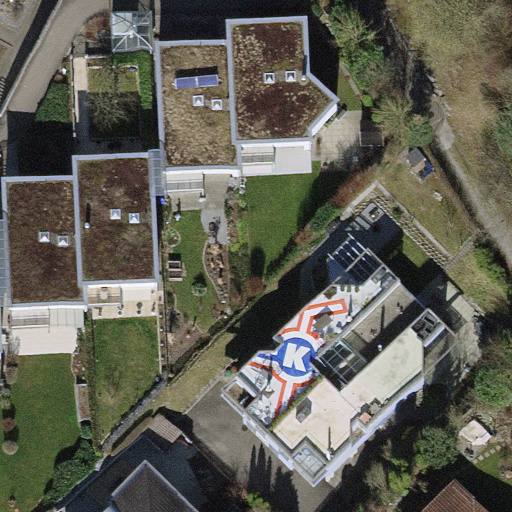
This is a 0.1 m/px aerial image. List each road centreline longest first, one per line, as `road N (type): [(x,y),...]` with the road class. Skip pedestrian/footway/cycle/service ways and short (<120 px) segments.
road 1 (track): [(354,0),(511,260)]
road 2 (track): [(0,129),(13,121),(78,7),(185,0)]
